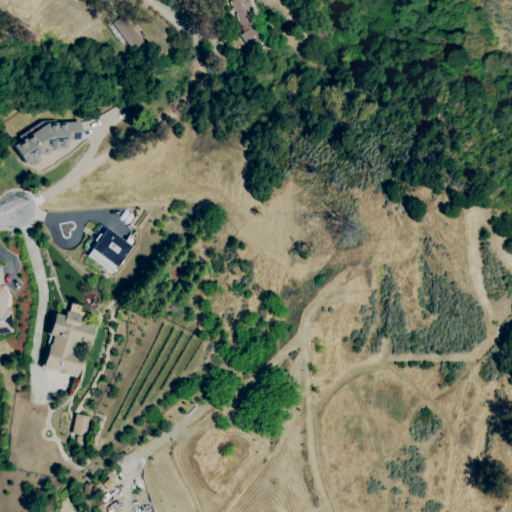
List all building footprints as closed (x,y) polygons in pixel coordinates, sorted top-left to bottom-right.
[(143,45),(124,15),(112,22),(130,53),(143,45)] [(42,154),(38,157),(40,160),(39,161),(40,162),(33,166),(33,165),(31,166),(29,163),(26,165),(13,146),(46,124),(80,122),(81,139),(67,140),(68,148),(58,149),(58,150),(50,151),(50,153),(49,154),(47,156),(45,156),(44,156),(42,154)] [(105,228),(131,247),(117,267),(90,249),(105,228)] [(1,266),(0,266),(0,334),(13,332),(10,308),(6,309),(6,304),(7,303),(5,289),(4,289),(1,266)] [(54,313),(63,316),(65,311),(80,316),(78,320),(95,325),(88,347),(75,343),(73,352),(83,355),(76,377),(67,374),(66,375),(57,372),(58,371),(41,367),(48,344),(46,343),(49,335),(47,335),(54,313)] [(86,435),(88,416),(72,415),(70,434),(86,435)]
